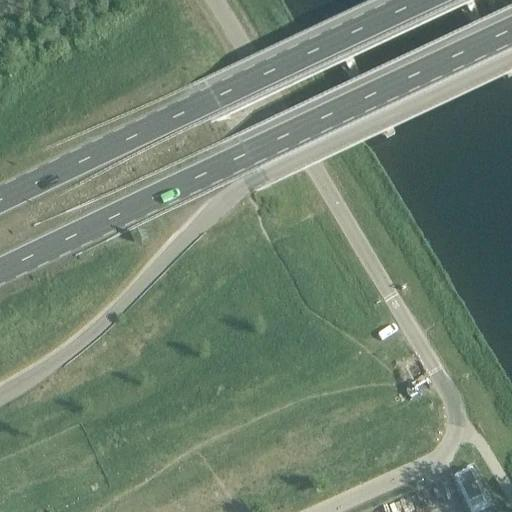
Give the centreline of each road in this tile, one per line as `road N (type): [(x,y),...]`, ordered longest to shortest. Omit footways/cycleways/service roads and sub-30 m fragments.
road 1 (unclassified): [(0,392),(57,361),(114,313),(240,186),(511,60)]
road 2 (trunk): [(0,274),(511,30)]
road 3 (unclassified): [(459,431),(456,408),(217,0)]
road 4 (trunk): [(424,0),(0,195)]
road 5 (unclassified): [(459,431),(448,455),(324,511)]
